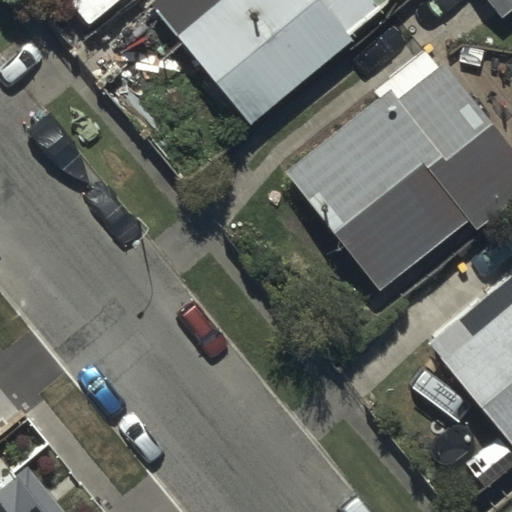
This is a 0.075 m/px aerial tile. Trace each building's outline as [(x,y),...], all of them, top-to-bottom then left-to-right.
[(360,38),(392,11),(382,0),(154,0),(154,1),(263,128),(364,42),(360,38)] [(511,0),(485,0),(507,27),(511,23),(511,0)] [(511,207),(511,151),(443,65),(438,69),(425,54),(372,96),(377,103),(285,176),(381,296),(471,224),(479,234),(511,207)] [(511,278),(438,339),(491,403),(463,426),(505,477),(511,471),(511,278)] [(0,511),(14,511),(0,496),(0,511)]
